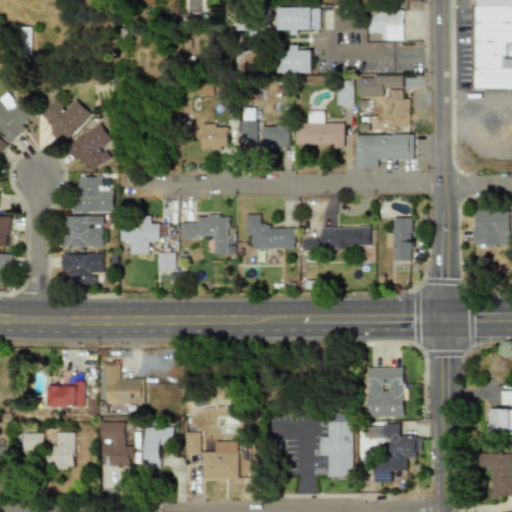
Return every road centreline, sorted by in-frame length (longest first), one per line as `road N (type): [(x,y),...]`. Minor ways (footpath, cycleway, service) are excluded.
road 1 (secondary): [(0,330),(444,329)]
road 2 (secondary): [(443,306),(0,305)]
road 3 (residential): [(0,510),(440,506)]
road 4 (residential): [(131,184),(511,181)]
road 5 (tertiary): [(443,306),(434,0)]
road 6 (tertiary): [(439,511),(444,329)]
road 7 (residential): [(30,331),(36,172)]
